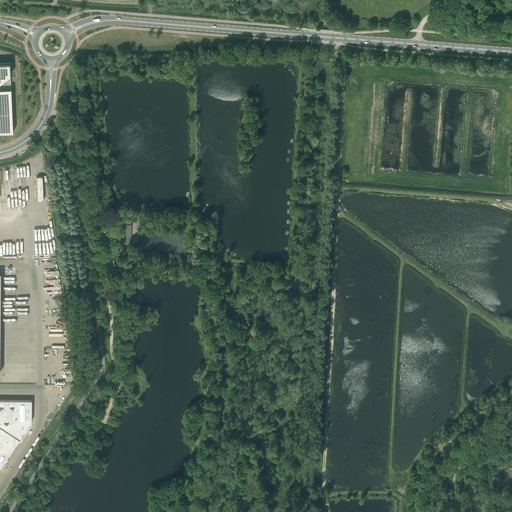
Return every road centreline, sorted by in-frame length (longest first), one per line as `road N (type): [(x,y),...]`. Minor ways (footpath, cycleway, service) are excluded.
road 1 (unclassified): [(9,511),(101,370),(68,126),(54,110)]
road 2 (primary): [(511,52),(98,21)]
road 3 (track): [(413,511),(433,458),(511,395)]
